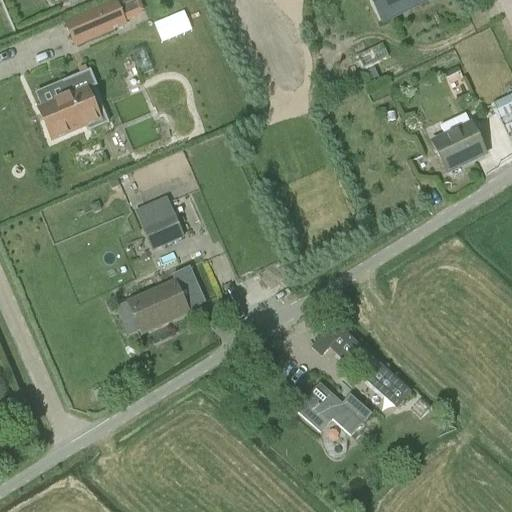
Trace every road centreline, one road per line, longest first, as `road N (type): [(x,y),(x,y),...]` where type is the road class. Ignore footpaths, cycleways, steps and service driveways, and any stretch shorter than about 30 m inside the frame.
road 1 (unclassified): [(71,449),(511,176)]
road 2 (residential): [(0,285),(71,449)]
